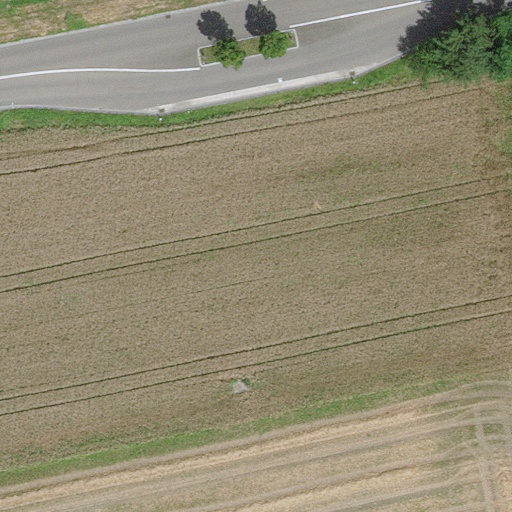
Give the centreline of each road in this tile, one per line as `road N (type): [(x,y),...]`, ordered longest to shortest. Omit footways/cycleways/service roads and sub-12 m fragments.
road 1 (tertiary): [(0,89),(90,92),(313,63),(503,0)]
road 2 (tertiary): [(292,0),(80,37),(0,63)]
